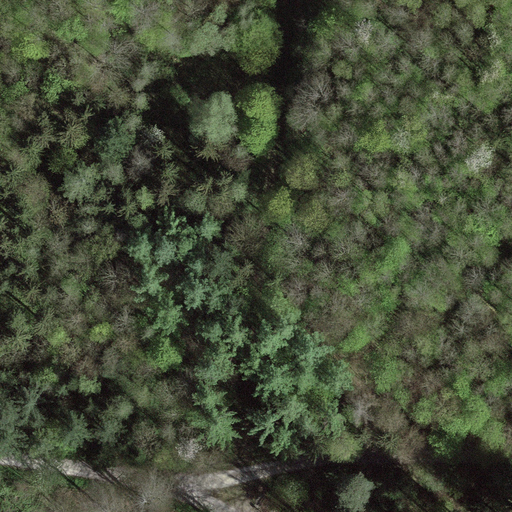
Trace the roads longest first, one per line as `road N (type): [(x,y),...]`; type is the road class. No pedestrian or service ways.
road 1 (track): [(285,0),(239,477)]
road 2 (track): [(195,491),(309,461),(511,455)]
road 3 (track): [(0,456),(195,491)]
